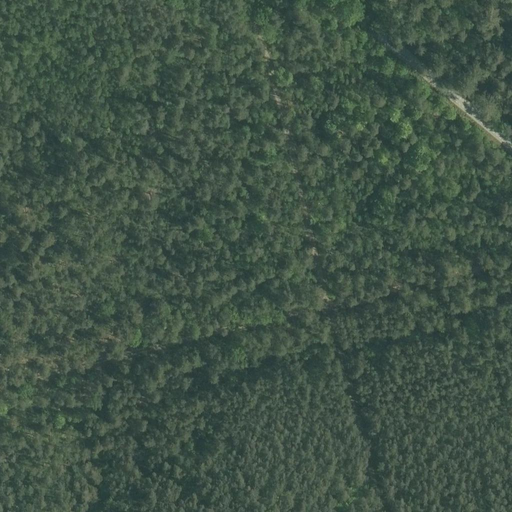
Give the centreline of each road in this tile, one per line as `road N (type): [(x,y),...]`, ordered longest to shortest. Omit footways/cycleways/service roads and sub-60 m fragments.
road 1 (track): [(250,0),(381,511)]
road 2 (unclassified): [(511,144),(339,0)]
